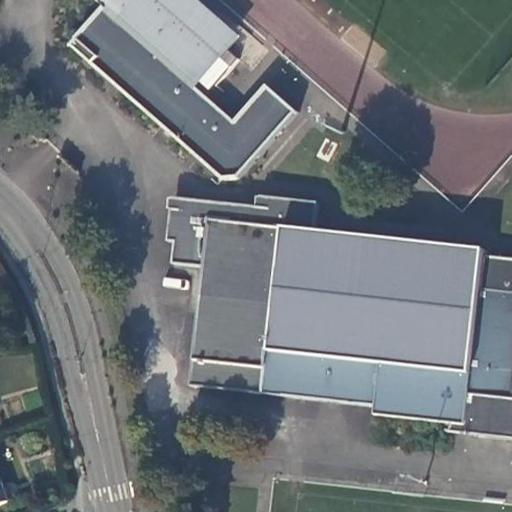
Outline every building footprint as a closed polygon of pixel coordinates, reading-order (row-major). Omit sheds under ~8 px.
[(93,0),(100,6),(209,103),(219,91),(212,85),(234,60),(223,49),(235,36),(194,0),(93,0)] [(209,103),(100,6),(66,44),(218,180),(233,179),(293,113),(262,86),(230,122),(209,103)] [(35,117),(27,125),(32,130),(40,123),(35,117)] [(170,240),(168,263),(199,266),(189,356),(188,357),(185,384),(212,387),(212,384),(225,385),(224,388),(315,398),(315,393),(333,395),(333,400),(370,404),(369,414),(446,423),(445,431),(486,436),(487,427),(511,430),(511,267),(505,267),(507,258),(480,255),(481,250),(462,247),(462,253),(451,252),(452,246),(310,230),(313,201),(255,195),(255,197),(265,198),(264,207),(168,196),(168,197),(176,198),(175,208),(166,207),(162,240),(170,240)] [(486,436),(511,438),(511,430),(487,427),(486,436)] [(0,502),(8,499),(0,479),(0,502)]
